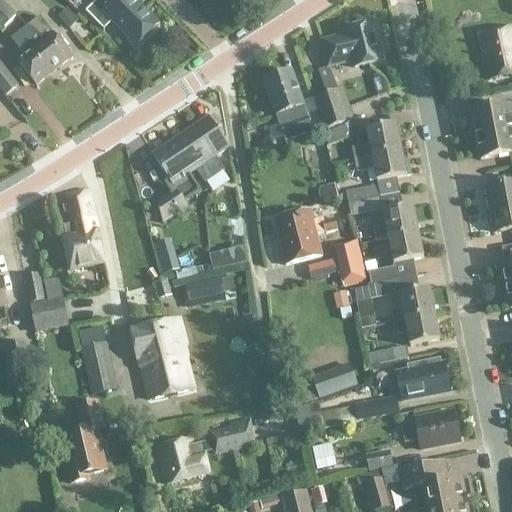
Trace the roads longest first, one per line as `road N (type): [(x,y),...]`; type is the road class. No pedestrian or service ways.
road 1 (residential): [(506,511),(406,0)]
road 2 (tertiary): [(320,0),(0,203)]
